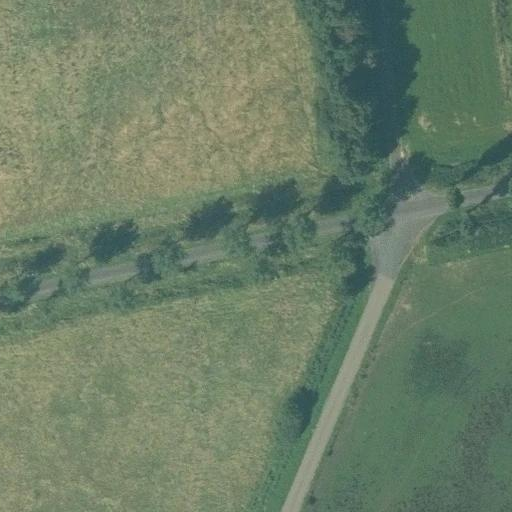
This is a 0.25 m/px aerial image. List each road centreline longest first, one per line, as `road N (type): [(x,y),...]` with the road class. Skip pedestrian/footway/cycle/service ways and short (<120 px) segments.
road 1 (unclassified): [(394,209),(0,295)]
road 2 (unclassified): [(285,511),(377,289),(394,209)]
road 3 (track): [(394,209),(377,0)]
road 4 (unclassified): [(394,209),(511,186)]
